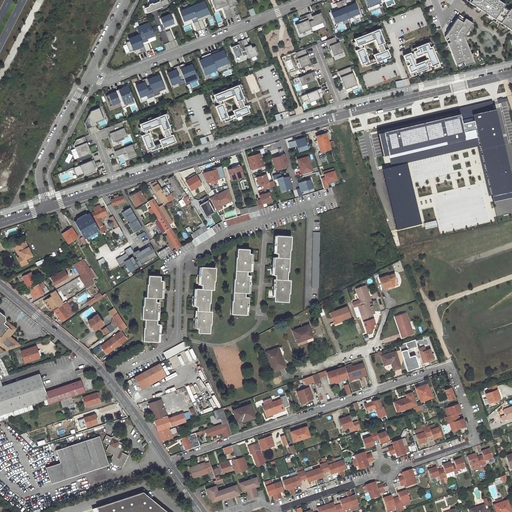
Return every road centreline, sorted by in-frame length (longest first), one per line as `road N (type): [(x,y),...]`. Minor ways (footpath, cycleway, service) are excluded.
road 1 (residential): [(378,389),(449,364),(476,432),(471,443),(283,508),(254,502),(228,511)]
road 2 (unclassified): [(511,73),(342,114),(118,184)]
road 3 (residential): [(106,377),(172,343),(179,261),(231,230),(336,196)]
road 4 (residential): [(308,0),(109,79),(89,73)]
road 5 (residential): [(166,461),(378,389)]
road 6 (unclassified): [(47,207),(38,172),(89,73)]
road 7 (residential): [(106,377),(0,284)]
